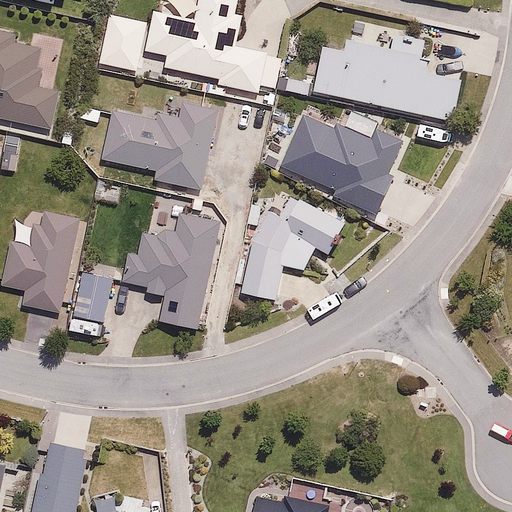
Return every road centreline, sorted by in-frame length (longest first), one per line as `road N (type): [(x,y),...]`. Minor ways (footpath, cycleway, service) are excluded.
road 1 (residential): [(0,367),(54,380),(181,384),(288,355),(394,291)]
road 2 (residential): [(394,291),(465,205),(511,115)]
road 3 (residential): [(394,291),(511,438)]
